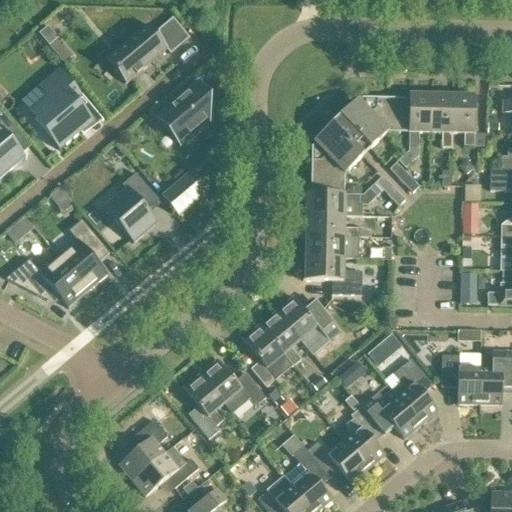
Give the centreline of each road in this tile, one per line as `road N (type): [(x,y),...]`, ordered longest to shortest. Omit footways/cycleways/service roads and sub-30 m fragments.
road 1 (unclassified): [(105,388),(245,268),(257,83),(286,40),(312,30),(511,34)]
road 2 (residential): [(0,218),(208,54)]
road 3 (residential): [(212,233),(72,349)]
road 4 (residential): [(364,511),(429,458),(511,451)]
road 5 (unclassified): [(82,511),(66,490),(61,458),(73,421),(105,388)]
road 6 (residential): [(511,325),(440,324),(431,316),(428,262)]
